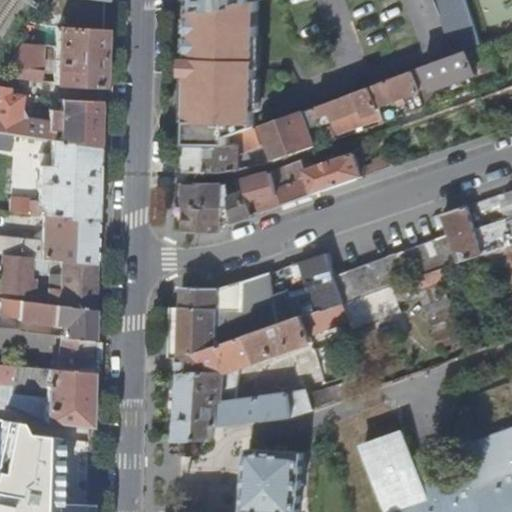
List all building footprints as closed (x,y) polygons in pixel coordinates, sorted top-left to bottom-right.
[(54,85),(100,87),(102,30),(103,1),(102,0),(44,0),(44,26),(57,27),(56,48),(54,85)] [(258,12),(258,0),(254,2),(192,13),(192,33),(189,145),(231,146),(231,138),(256,129),(256,100),(257,27),(252,26),(253,12),(258,12)] [(192,0),(192,13),(254,2),(258,0),(192,0)] [(482,44),(470,0),(437,0),(448,40),(436,43),(439,56),(482,44)] [(12,77),(42,82),(43,71),(29,69),(30,57),(34,57),(34,51),(39,51),(39,47),(15,45),(14,47),(0,70),(0,81),(11,84),(12,77)] [(484,47),(471,52),(479,75),(499,68),(490,45),(484,47)] [(29,69),(43,71),(43,47),(39,47),(39,51),(34,51),(34,57),(30,57),(29,69)] [(423,93),(427,104),(439,100),(435,90),(479,75),(471,52),(414,72),(423,93)] [(409,98),(414,112),(428,107),(427,105),(427,104),(423,93),(414,72),(374,86),(381,108),(399,102),(400,107),(408,104),(406,99),(409,98)] [(0,132),(52,140),(98,147),(99,124),(100,102),(60,101),(60,103),(53,103),(48,112),(48,122),(19,117),(19,110),(22,93),(8,91),(11,84),(0,81),(0,132)] [(374,86),(316,107),(322,123),(322,126),(333,122),(338,134),(385,119),(382,110),(381,108),(374,86)] [(322,126),(322,123),(316,107),(263,126),(277,161),(318,147),(329,144),(322,126)] [(253,143),(261,166),(277,161),(263,126),(256,129),(231,138),(231,146),(189,145),(188,172),(227,174),(241,171),(239,148),(253,143)] [(45,200),(44,215),(70,215),(70,219),(96,220),(97,205),(97,194),(98,164),(98,147),(52,140),(52,168),(40,168),(39,200),(45,200)] [(349,151),(306,165),(299,169),(305,193),(357,175),(400,160),(398,153),(391,156),(386,157),(385,152),(366,158),(367,163),(355,166),(349,151)] [(295,160),(273,170),(265,170),(269,186),(299,169),(306,165),(298,164),(295,160)] [(106,164),(98,164),(97,194),(105,194),(106,164)] [(265,170),(239,178),(243,188),(248,197),(252,212),(275,204),(305,193),(299,169),(269,186),(265,170)] [(218,198),(220,183),(179,182),(178,216),(178,229),(213,230),(215,228),(216,223),(216,202),(223,203),(226,219),(245,213),(238,190),(218,198)] [(509,246),(511,244),(501,218),(472,228),(464,204),(438,213),(445,234),(456,263),(489,253),(509,246)] [(511,219),(510,214),(501,218),(511,244),(511,243),(511,219)] [(70,215),(44,215),(43,241),(0,237),(0,252),(1,252),(42,257),(95,263),(95,242),(96,220),(70,219),(70,215)] [(445,234),(336,276),(345,303),(385,286),(443,265),(456,263),(445,234)] [(511,255),(509,246),(489,253),(511,323),(511,255)] [(42,257),(1,252),(0,267),(0,291),(31,295),(34,274),(48,275),(46,288),(45,288),(44,304),(93,311),(94,287),(95,263),(42,257)] [(181,360),(344,303),(345,303),(336,276),(328,253),(290,266),(294,279),(306,276),(312,296),(290,301),(289,299),(269,301),(271,272),(244,281),(244,310),(183,307),(182,332),(181,360)] [(385,286),(393,303),(449,281),(443,265),(385,286)] [(244,310),(244,281),(222,289),(184,287),(184,297),(183,307),(244,310)] [(393,303),(385,286),(345,303),(344,303),(350,321),(352,327),(395,314),(393,303)] [(44,304),(2,298),(0,313),(17,315),(17,319),(62,323),(62,328),(93,332),(93,321),(93,311),(44,304)] [(350,321),(344,303),(181,360),(176,442),(214,441),(215,427),(250,423),(294,418),(359,394),(354,381),(310,397),(309,393),(303,395),(302,392),(291,396),(236,402),(240,371),(258,361),(312,342),(309,335),(350,321)] [(183,307),(174,307),(171,360),(181,360),(182,332),(183,307)] [(54,348),(51,369),(91,373),(92,353),(92,340),(61,337),(61,334),(55,334),(0,327),(0,345),(14,347),(14,342),(54,348)] [(61,337),(92,340),(93,332),(62,328),(61,334),(61,337)] [(43,422),(90,428),(91,401),(91,373),(51,369),(45,369),(45,370),(0,365),(0,401),(5,402),(43,422)] [(89,454),(89,442),(22,434),(16,422),(0,419),(0,451),(22,456),(21,457),(37,458),(37,461),(89,469),(89,454)] [(511,511),(511,430),(467,447),(474,467),(439,480),(425,485),(418,466),(406,432),(367,446),(390,511),(511,511)] [(301,511),(305,455),(250,452),(245,511),(301,511)] [(432,460),(418,466),(425,485),(439,480),(432,460)] [(0,511),(22,511),(27,488),(0,483),(0,511)]
